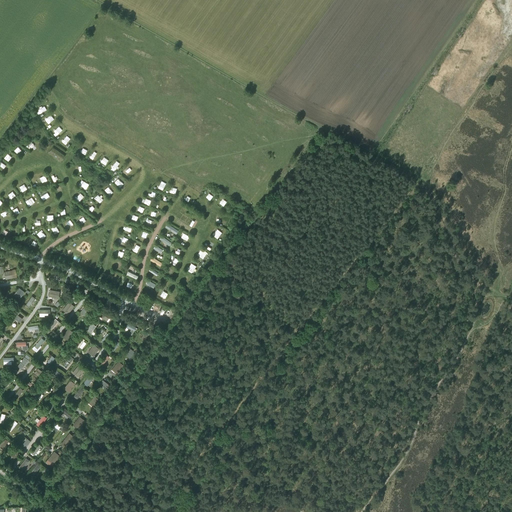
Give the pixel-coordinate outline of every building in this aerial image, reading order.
[(44,113),(50,107),(47,103),(41,109),(44,113)] [(44,119),(48,124),(54,118),(50,113),(44,119)] [(59,127),(54,131),(57,135),(62,132),(59,127)] [(60,142),(64,146),(71,138),(67,135),(60,142)] [(48,152),(61,161),(65,155),(53,146),(48,152)] [(4,157),(8,160),(12,156),(8,152),(4,157)] [(119,167),(118,166),(120,163),(117,160),(110,166),(115,170),(119,167)] [(44,174),(37,178),(41,184),(47,180),(44,174)] [(80,186),(85,182),(81,177),(76,181),(80,186)] [(7,190),(12,195),(15,192),(11,187),(7,190)] [(78,191),(75,196),(81,200),(84,195),(78,191)] [(40,195),(43,200),(50,197),(48,192),(40,195)] [(32,197),(25,200),(28,206),(35,203),(32,197)] [(138,204),(136,209),(143,212),(145,206),(138,204)] [(176,234),(178,230),(167,224),(165,227),(176,234)] [(39,234),(44,240),(48,237),(43,230),(39,234)] [(183,232),(181,237),(188,241),(190,236),(183,232)] [(171,242),(161,235),(159,239),(169,245),(171,242)] [(160,253),(163,249),(156,245),(153,248),(160,253)] [(197,255),(203,258),(205,255),(207,256),(209,252),(201,248),(197,255)] [(162,263),(152,257),(150,260),(160,266),(162,263)] [(4,271),(6,279),(17,277),(16,269),(4,271)] [(136,279),(138,276),(128,271),(126,274),(136,279)] [(186,275),(182,281),(186,284),(190,278),(186,275)] [(13,294),(16,297),(18,294),(21,296),(25,291),(19,287),(13,294)] [(59,291),(60,291),(50,289),(49,296),(58,298),(59,295),(62,295),(63,292),(59,291)] [(26,304),(29,306),(35,297),(32,295),(26,304)] [(115,299),(112,297),(109,296),(104,304),(107,306),(108,305),(111,300),(112,301),(113,301),(115,299)] [(62,310),(67,314),(74,305),(69,301),(62,310)] [(86,305),(80,311),(86,315),(91,309),(86,305)] [(97,314),(107,321),(111,315),(101,308),(97,314)] [(8,322),(11,324),(16,318),(20,321),(23,318),(15,312),(8,322)] [(52,329),(58,321),(55,318),(53,321),(52,320),(50,322),(51,323),(49,326),(52,329)] [(85,329),(90,333),(95,326),(91,322),(85,329)] [(136,327),(127,322),(125,326),(131,329),(129,333),(132,334),(134,330),(134,331),(136,327)] [(38,324),(27,326),(28,330),(34,329),(35,332),(39,332),(38,324)] [(62,336),(68,340),(74,332),(68,328),(62,336)] [(104,343),(110,335),(104,331),(101,334),(104,336),(100,341),(104,343)] [(141,338),(145,341),(151,334),(146,331),(141,338)] [(84,341),(85,339),(82,337),(75,345),(78,347),(79,346),(82,348),(86,343),(84,341)] [(44,340),(41,338),(34,346),(32,348),(36,352),(41,346),(40,345),(44,340)] [(113,351),(119,343),(116,340),(109,348),(113,351)] [(88,351),(93,356),(99,348),(94,344),(88,351)] [(126,355),(131,359),(136,352),(131,348),(126,355)] [(66,352),(59,361),(63,364),(67,359),(71,362),(74,359),(66,352)] [(102,359),(106,362),(112,355),(107,352),(102,359)] [(19,362),(22,365),(27,358),(24,356),(19,362)] [(112,369),(118,373),(124,365),(119,360),(112,369)] [(73,372),(78,376),(85,367),(80,363),(73,372)] [(48,376),(51,378),(55,373),(58,375),(60,372),(54,368),(48,376)] [(90,373),(83,383),(87,386),(94,376),(90,373)] [(101,383),(108,388),(110,385),(103,379),(101,383)] [(64,388),(69,392),(75,383),(70,380),(64,388)] [(14,395),(17,398),(23,389),(20,387),(14,395)] [(81,387),(73,396),(77,399),(84,389),(81,387)] [(43,392),(40,389),(33,397),(36,399),(38,398),(39,399),(43,395),(41,394),(43,392)] [(89,403),(94,407),(100,399),(94,395),(89,403)] [(46,410),(49,413),(56,404),(53,402),(46,410)] [(64,408),(61,412),(69,418),(72,414),(64,408)] [(39,427),(46,417),(43,415),(39,419),(36,417),(34,420),(37,422),(36,424),(39,427)] [(73,424),(78,428),(85,420),(80,416),(73,424)] [(10,431),(18,423),(15,420),(8,429),(10,431)] [(48,429),(51,431),(55,426),(59,429),(61,426),(54,421),(48,429)] [(61,444),(65,447),(73,435),(69,432),(61,444)] [(0,440),(0,446),(3,449),(9,441),(3,436),(0,440)] [(24,449),(30,441),(27,438),(21,446),(24,449)] [(41,446),(37,443),(30,452),(34,455),(41,446)] [(11,455),(15,458),(21,451),(16,447),(11,455)] [(48,459),(53,464),(60,455),(54,451),(48,459)] [(22,470),(29,461),(26,458),(18,467),(22,470)] [(31,472),(34,474),(41,466),(38,463),(31,472)]
